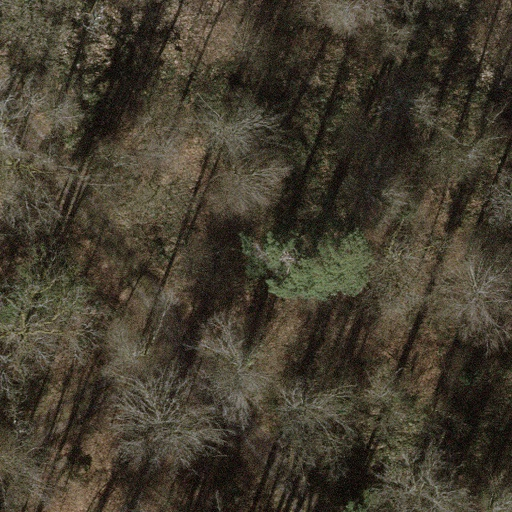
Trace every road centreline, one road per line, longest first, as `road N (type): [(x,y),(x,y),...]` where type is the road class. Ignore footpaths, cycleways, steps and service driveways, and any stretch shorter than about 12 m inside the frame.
road 1 (track): [(0,102),(307,511)]
road 2 (track): [(0,469),(78,391),(198,365)]
